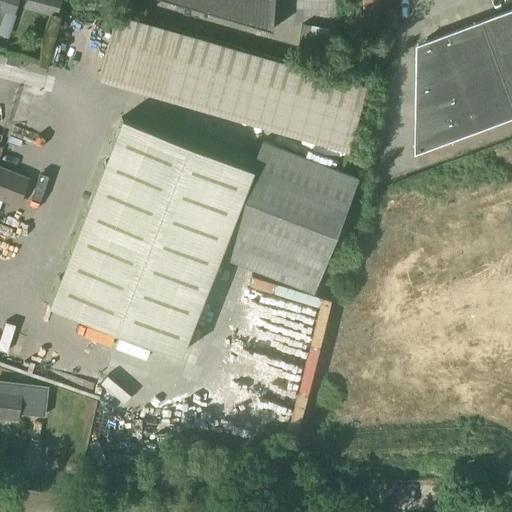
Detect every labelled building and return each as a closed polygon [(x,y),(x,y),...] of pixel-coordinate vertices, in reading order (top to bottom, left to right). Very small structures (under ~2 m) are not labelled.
[(0,0),(0,20),(3,12),(13,15),(18,0),(0,0)] [(24,0),(22,7),(53,17),(58,0),(24,0)] [(166,0),(271,31),(272,0),(166,0)] [(363,0),(364,10),(380,10),(379,0),(363,0)] [(511,8),(501,13),(511,43),(511,8)] [(511,43),(501,13),(445,34),(480,129),(511,117),(511,43)] [(351,90),(106,14),(86,75),(331,154),(351,90)] [(480,129),(445,34),(417,44),(415,153),(480,129)] [(7,56),(4,64),(18,68),(20,59),(7,56)] [(89,227),(79,223),(47,304),(178,355),(217,255),(311,291),(356,177),(261,141),(251,168),(120,118),(85,208),(95,212),(89,227)] [(0,168),(0,199),(17,206),(27,180),(0,168)] [(85,208),(79,223),(89,227),(95,212),(85,208)] [(246,362),(241,397),(271,402),(272,393),(290,396),(294,364),(279,362),(277,377),(251,373),(253,363),(246,362)] [(0,419),(16,421),(17,411),(42,414),(46,386),(0,380),(0,419)] [(242,413),(262,418),(265,404),(245,400),(242,413)]
